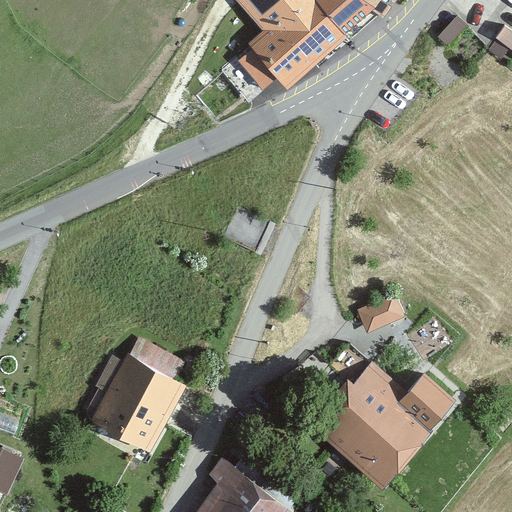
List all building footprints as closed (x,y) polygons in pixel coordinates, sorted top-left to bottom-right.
[(369,12),(353,0),(231,0),(257,33),(244,45),(280,91),(369,12)] [(393,0),(353,0),(369,12),(381,19),(393,0)] [(491,41),(509,53),(511,48),(511,34),(501,27),(491,41)] [(405,292),(368,307),(378,332),(416,317),(405,292)] [(201,380),(191,374),(198,362),(149,334),(141,348),(140,348),(135,358),(122,351),(105,382),(118,389),(105,413),(165,446),(201,380)] [(328,424),(405,482),(476,388),(445,365),(418,395),(411,376),(357,343),(344,359),(363,373),(328,424)] [(0,448),(0,492),(7,495),(23,459),(0,448)] [(221,469),(232,477),(207,511),(300,511),(310,498),(235,448),(221,469)]
